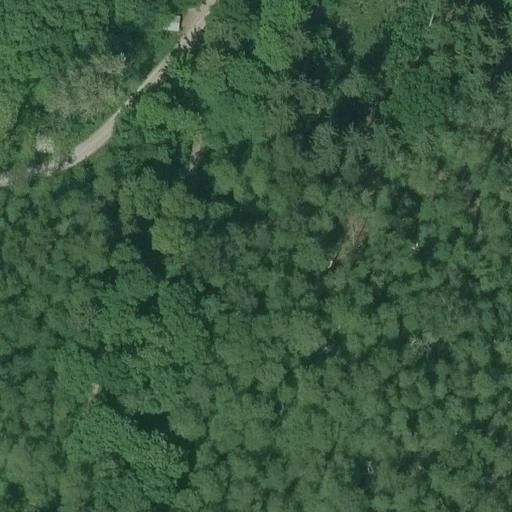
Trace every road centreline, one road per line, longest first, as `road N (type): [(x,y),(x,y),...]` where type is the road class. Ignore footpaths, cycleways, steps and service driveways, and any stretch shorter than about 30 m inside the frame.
road 1 (track): [(205,33),(155,511)]
road 2 (unknown): [(138,90),(87,511)]
road 3 (unclassified): [(0,158),(73,146),(235,0)]
